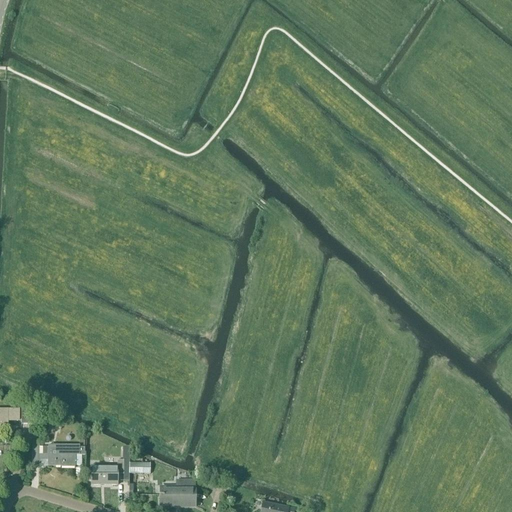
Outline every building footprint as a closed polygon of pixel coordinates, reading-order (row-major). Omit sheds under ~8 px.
[(21,425),(33,425),(33,407),(21,403),(21,425)] [(18,421),(18,411),(0,411),(0,426),(7,427),(7,421),(18,421)] [(28,452),(28,465),(31,465),(39,465),(39,450),(39,443),(33,443),(33,446),(32,446),(32,452),(28,452)] [(47,460),(47,467),(75,468),(75,467),(81,467),(81,456),(85,456),(85,453),(84,453),(84,449),(79,449),(79,447),(47,446),(47,460)] [(123,475),(123,461),(117,461),(117,467),(91,467),(91,486),(117,486),(117,475),(123,475)] [(135,475),(150,475),(150,465),(135,465),(135,475)] [(194,489),(194,482),(178,482),(178,489),(160,489),(160,508),(194,508),(194,489)]
